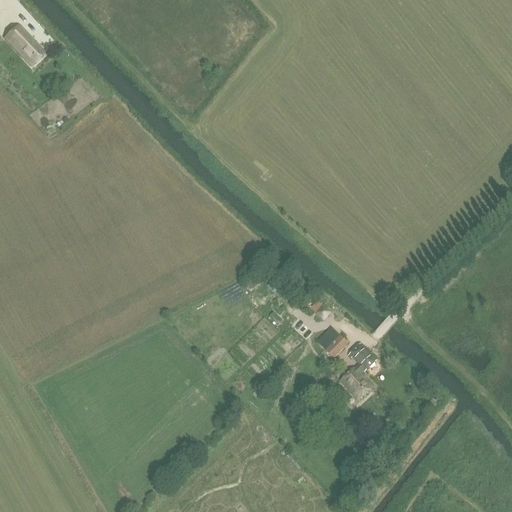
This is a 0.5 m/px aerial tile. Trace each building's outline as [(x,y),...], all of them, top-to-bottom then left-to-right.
[(34,66),(45,56),(18,27),(7,38),(34,66)] [(244,286),(225,295),(232,308),(250,300),(244,286)] [(319,344),(328,351),(327,352),(334,360),(349,345),(341,338),(333,330),(319,344)] [(353,354),(362,362),(367,356),(358,349),(353,354)] [(359,401),(374,387),(356,369),(342,383),(359,401)]
